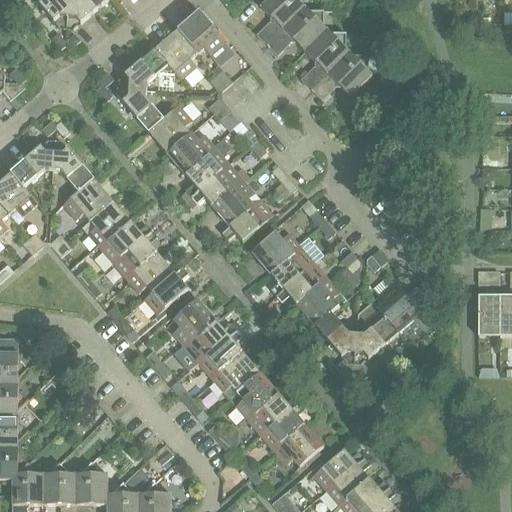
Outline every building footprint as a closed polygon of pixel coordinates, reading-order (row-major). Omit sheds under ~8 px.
[(32,0),(59,31),(67,32),(69,2),(61,2),(59,0),(32,0)] [(74,32),(111,0),(110,0),(80,0),(77,3),(69,2),(67,32),(74,32)] [(257,38),(267,48),(305,10),(301,7),(301,0),(269,0),(260,9),(262,11),(270,19),(269,25),(257,38)] [(296,45),(305,55),(327,33),(324,29),(324,27),(324,14),(308,13),(305,10),(267,48),(275,56),(277,59),(290,46),(296,45)] [(177,33),(197,57),(204,51),(211,58),(226,45),(200,14),(199,15),(203,20),(197,26),(192,21),(177,33)] [(191,63),(197,57),(177,33),(162,46),(167,51),(160,57),(156,52),(155,52),(169,68),(182,83),(197,70),(191,63)] [(301,82),(312,93),(349,55),(346,52),(346,36),(331,36),(327,33),(305,55),(315,65),(314,70),(302,81),(301,82)] [(51,41),(53,43),(61,53),(65,49),(66,45),(58,36),(51,41)] [(66,45),(65,49),(69,53),(80,44),(75,37),(66,45)] [(118,84),(118,91),(147,93),(148,85),(169,68),(155,52),(118,84)] [(349,55),(312,93),(322,104),(335,91),(340,90),(350,100),(372,78),(368,74),(368,59),(353,59),(349,55)] [(26,83),(17,71),(10,77),(17,86),(22,86),(26,83)] [(223,74),(217,80),(226,91),(233,85),(223,74)] [(97,85),(101,90),(105,90),(114,83),(108,76),(97,85)] [(222,94),(226,91),(217,80),(210,85),(218,94),(222,94)] [(17,86),(5,85),(0,84),(0,95),(2,95),(10,104),(14,100),(25,91),(22,86),(17,86)] [(96,94),(106,105),(113,99),(105,90),(101,90),(96,94)] [(147,93),(118,91),(117,98),(149,136),(164,122),(146,101),(147,93)] [(214,117),(225,107),(222,103),(218,103),(209,110),(214,117)] [(225,107),(214,117),(220,123),(231,114),(225,107)] [(180,109),(164,122),(149,136),(154,132),(160,138),(155,142),(168,158),(191,137),(185,130),(193,124),(180,109)] [(53,123),(41,133),(47,140),(56,132),(56,128),(53,123)] [(56,128),(56,132),(64,141),(71,135),(61,124),(56,128)] [(241,139),(250,150),(257,144),(248,133),(241,139)] [(186,179),(217,153),(204,138),(197,144),(191,137),(168,158),(180,173),(186,168),(191,175),(186,179)] [(10,177),(15,182),(37,208),(38,207),(24,191),(45,174),(53,174),(55,145),(48,144),(10,177)] [(267,156),(257,144),(250,150),(260,161),(267,156)] [(55,145),(53,174),(61,175),(79,195),(63,209),(64,210),(90,188),(95,183),(63,146),(55,145)] [(230,167),(217,153),(186,179),(193,188),(186,194),(191,200),(230,167)] [(204,200),(211,209),(242,182),(230,167),(191,200),(197,207),(204,200)] [(272,175),(281,186),(288,180),(278,169),(272,175)] [(298,191),(288,180),(281,186),(291,197),(298,191)] [(0,185),(0,207),(9,219),(16,213),(22,220),(37,208),(15,182),(8,187),(4,182),(0,185)] [(242,182),(211,209),(212,209),(217,205),(222,211),(217,215),(230,230),(222,236),(223,237),(261,204),(261,203),(253,210),(248,203),(255,197),(242,182)] [(89,225),(113,204),(100,190),(95,194),(90,188),(64,210),(76,224),(84,218),(89,225)] [(126,219),(113,204),(89,225),(95,232),(88,238),(101,253),(132,226),(131,226),(126,230),(121,224),(126,219)] [(261,204),(223,237),(228,243),(236,237),(243,245),(274,219),(261,204)] [(9,219),(0,207),(0,239),(8,232),(2,224),(9,219)] [(319,231),(326,225),(316,214),(310,219),(319,231)] [(336,236),(326,225),(319,231),(329,242),(336,236)] [(132,226),(101,253),(113,267),(152,234),(146,228),(139,234),(132,226)] [(152,234),(113,267),(126,282),(157,255),(150,247),(157,241),(152,234)] [(36,236),(29,242),(39,253),(43,249),(44,245),(36,236)] [(271,278),(271,279),(302,252),(289,237),(282,243),(276,236),(252,256),(265,272),(270,268),(276,274),(271,278)] [(51,246),(51,250),(55,254),(66,244),(60,238),(51,246)] [(39,253),(29,242),(23,247),(32,259),(39,253)] [(72,251),(66,244),(55,254),(60,261),(72,251)] [(271,293),(276,300),(315,267),(302,252),(271,279),(278,287),(271,293)] [(145,304),(183,271),(182,270),(175,277),(163,262),(158,267),(152,260),(157,256),(157,255),(126,282),(139,297),(146,291),(151,297),(144,303),(145,304)] [(341,265),(347,271),(358,262),(352,255),(341,265)] [(381,270),(371,259),(367,263),(367,267),(374,276),(381,270)] [(362,266),(358,262),(347,271),(352,278),(361,270),(362,266)] [(315,267),(276,300),(282,306),(289,300),(296,308),(327,281),(319,272),(315,267)] [(0,281),(2,284),(14,275),(8,268),(0,274),(0,281)] [(188,277),(183,271),(145,304),(157,319),(188,292),(181,284),(188,277)] [(76,279),(86,290),(93,285),(83,274),(76,279)] [(490,275),(478,275),(478,288),(490,288),(490,275)] [(340,297),(327,281),(296,308),(297,308),(302,304),(307,310),(302,314),(315,330),(339,310),(333,303),(340,297)] [(93,285),(86,290),(95,302),(102,296),(93,285)] [(378,313),(385,321),(399,336),(414,323),(410,318),(416,313),(420,318),(421,317),(395,286),(379,299),(385,307),(378,313)] [(500,299),(479,299),(478,329),(478,340),(500,340),(500,299)] [(500,340),(511,340),(511,299),(500,299),(500,340)] [(186,352),(217,325),(216,325),(211,329),(206,323),(211,318),(198,303),(174,323),(180,330),(173,337),(186,352)] [(107,316),(117,327),(124,321),(114,310),(107,316)] [(339,310),(315,330),(348,367),(354,368),(357,338),(348,337),(341,329),(331,317),(339,310)] [(124,321),(117,327),(126,338),(133,332),(124,321)] [(399,336),(385,321),(376,329),(365,339),(357,338),(354,368),(362,368),(399,336)] [(198,366),(237,333),(231,327),(224,333),(217,325),(186,352),(198,366)] [(242,340),(237,333),(198,366),(211,381),(242,354),(235,346),(242,340)] [(0,388),(18,388),(18,383),(29,372),(18,361),(18,343),(0,343),(0,388)] [(242,354),(211,381),(224,396),(231,390),(237,396),(260,376),(248,361),(243,366),(237,359),(242,355),(242,354)] [(146,360),(155,371),(162,366),(152,355),(146,360)] [(155,371),(165,382),(171,377),(162,366),(155,371)] [(353,385),(353,380),(346,371),(339,377),(349,388),(353,385)] [(356,389),(368,379),(362,372),(353,380),(353,385),(356,389)] [(236,410),(248,425),(279,398),(274,402),(268,396),(273,391),(260,376),(237,396),(243,403),(236,410)] [(18,393),(18,388),(0,388),(0,420),(18,420),(18,415),(28,404),(18,393)] [(84,390),(73,399),(88,417),(99,407),(84,390)] [(187,408),(193,402),(184,391),(177,397),(187,408)] [(261,439),(299,406),(294,400),(286,406),(279,398),(248,425),(261,439)] [(193,402),(187,408),(196,419),(203,413),(193,402)] [(299,406),(261,439),(273,454),(304,427),(297,419),(305,413),(299,406)] [(0,451),(18,452),(18,447),(29,436),(18,425),(18,420),(0,420),(0,451)] [(304,427),(273,454),(286,469),(294,462),(300,470),(323,450),(310,434),(305,439),(300,432),(305,428),(304,427)] [(215,428),(208,433),(218,444),(225,439),(215,428)] [(225,439),(218,444),(227,456),(234,450),(225,439)] [(18,452),(0,451),(0,483),(12,484),(28,467),(18,457),(18,452)] [(313,479),(326,494),(365,462),(359,455),(352,462),(344,453),(313,479)] [(370,468),(365,462),(326,494),(338,509),(370,483),(363,475),(370,468)] [(249,481),(256,475),(247,464),(240,470),(249,481)] [(39,478),(28,467),(12,484),(11,511),(28,511),(30,509),(44,509),(44,478),(39,478)] [(49,478),(44,478),(44,509),(58,510),(59,511),(75,511),(76,478),(71,478),(60,467),(49,478)] [(81,478),(76,478),(75,511),(91,511),(94,509),(107,509),(108,498),(108,478),(103,478),(92,467),(81,478)] [(256,475),(249,481),(259,492),(266,487),(256,475)] [(338,509),(341,511),(364,511),(390,491),(384,484),(377,491),(370,483),(338,509)] [(112,498),(108,498),(107,509),(107,511),(139,511),(140,498),(134,498),(123,487),(112,498)] [(140,498),(139,511),(171,511),(171,498),(166,498),(155,487),(144,498),(140,498)] [(395,497),(390,491),(364,511),(394,511),(395,511),(388,504),(395,497)]
